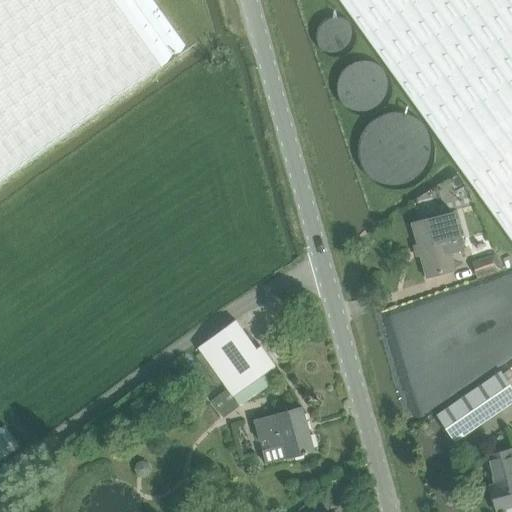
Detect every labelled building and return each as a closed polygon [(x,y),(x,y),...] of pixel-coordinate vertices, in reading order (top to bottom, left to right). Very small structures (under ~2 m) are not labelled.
[(115,0),(0,0),(0,183),(163,66),(115,0)] [(115,0),(163,66),(189,48),(154,0),(115,0)] [(511,0),(339,0),(468,179),(511,241),(511,368),(510,370),(511,373),(511,0)] [(467,209),(413,224),(428,278),(454,271),(450,254),(464,250),(472,256),(473,258),(493,252),(476,207),(467,209)] [(236,320),(198,348),(240,407),(270,385),(264,375),(275,367),(260,346),(256,349),(236,320)] [(511,404),(511,387),(501,372),(436,416),(455,444),(511,404)] [(212,401),(225,417),(240,406),(227,389),(212,401)] [(303,408),(274,416),(255,421),(260,441),(269,439),(272,449),(283,446),(287,459),(315,451),(303,408)] [(511,507),(511,450),(488,456),(496,486),(492,487),(498,511),(511,507)]
